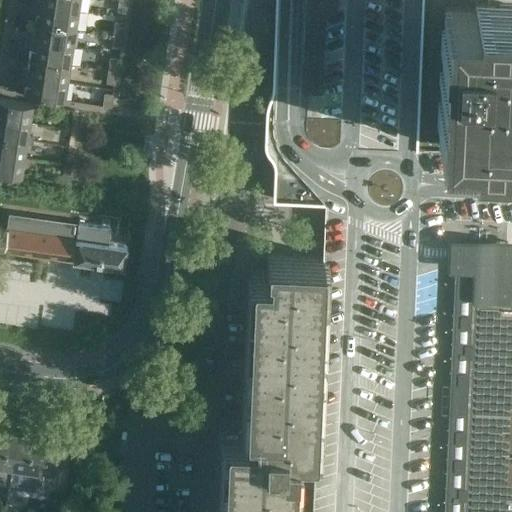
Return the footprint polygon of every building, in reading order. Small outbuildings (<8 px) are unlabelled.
[(77,11),(78,0),(32,0),(32,4),(77,11)] [(125,14),(127,1),(119,0),(117,0),(116,13),(125,14)] [(269,139),(269,141),(270,141),(275,141),(273,169),(272,199),(274,199),(324,201),(325,201),(332,201),(332,202),(361,203),(347,511),(511,511),(511,143),(505,143),(505,149),(467,147),(416,145),(419,89),(422,0),(309,0),(310,10),(322,11),(321,55),(302,54),(300,54),(289,53),(288,53),(278,53),(277,83),(277,84),(278,84),(276,111),(270,111),(270,112),(271,112),(271,125),(271,126),(271,127),(271,128),(270,138),(270,140),(269,139)] [(438,121),(437,140),(442,141),(467,142),(467,147),(505,149),(505,143),(511,143),(511,9),(511,10),(511,4),(474,3),(473,8),(448,7),(443,7),(443,8),(438,121)] [(74,29),(77,11),(32,4),(31,11),(35,12),(33,22),(74,29)] [(71,47),(74,29),(33,22),(32,33),(28,32),(26,40),(71,47)] [(121,37),(123,23),(114,22),(112,35),(121,37)] [(119,50),(121,37),(112,35),(111,48),(119,50)] [(68,65),(71,47),(26,40),(25,48),(29,48),(27,58),(68,65)] [(66,82),(68,65),(27,58),(26,68),(22,68),(20,75),(66,82)] [(116,72),(118,59),(109,58),(107,71),(116,72)] [(114,85),(116,72),(107,71),(105,84),(114,85)] [(21,94),(63,100),(66,82),(20,75),(19,82),(23,83),(21,94)] [(110,108),(112,95),(103,93),(101,106),(110,108)] [(31,104),(0,98),(0,118),(28,122),(31,104)] [(0,136),(25,140),(28,122),(0,118),(0,136)] [(0,154),(23,158),(25,140),(0,136),(0,154)] [(0,173),(20,176),(23,158),(0,154),(0,173)] [(8,213),(3,249),(123,266),(126,245),(107,242),(109,228),(8,213)] [(252,272),(248,357),(245,428),(249,428),(249,436),(295,438),(295,450),(314,451),(322,256),(266,254),(266,266),(269,266),(268,273),(252,272)] [(15,433),(0,431),(0,485),(8,487),(11,468),(10,467),(15,433)] [(9,482),(8,487),(9,487),(9,483),(17,484),(16,488),(22,489),(23,489),(32,490),(33,490),(34,483),(51,486),(53,473),(57,444),(40,441),(41,437),(15,433),(10,467),(11,468),(9,482)] [(226,435),(222,511),(292,511),(295,450),(295,438),(249,436),(226,435)]
